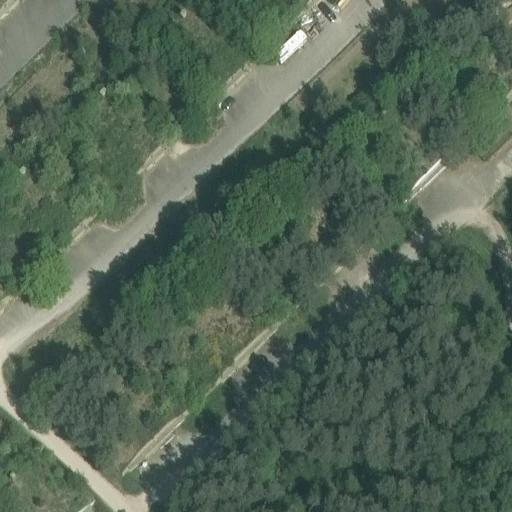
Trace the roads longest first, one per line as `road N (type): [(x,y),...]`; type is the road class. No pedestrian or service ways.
road 1 (unclassified): [(0,367),(370,0)]
road 2 (unclassified): [(151,511),(511,160)]
road 3 (unclassified): [(0,402),(123,511)]
